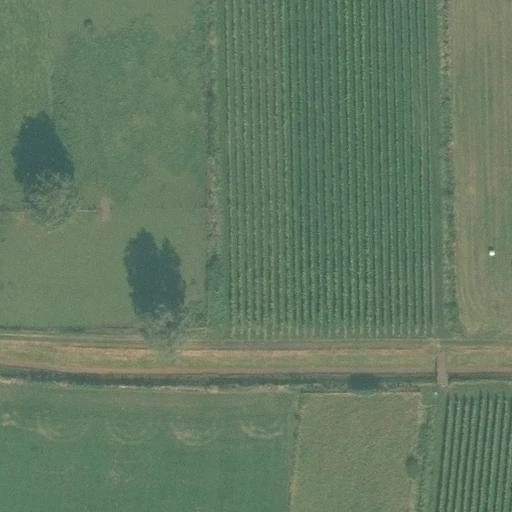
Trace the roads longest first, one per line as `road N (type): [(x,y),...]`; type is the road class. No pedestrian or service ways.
road 1 (track): [(0,335),(266,347),(511,346)]
road 2 (track): [(442,345),(431,511)]
